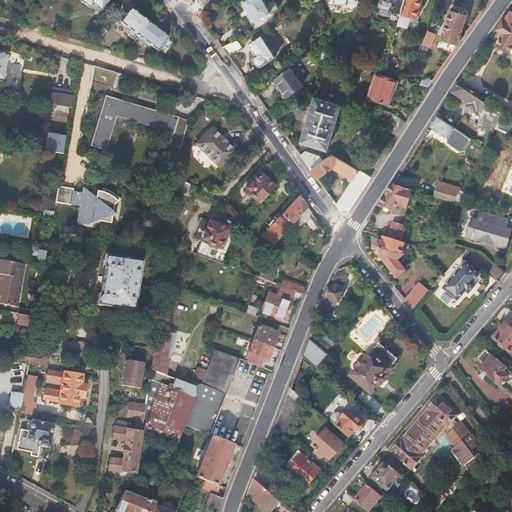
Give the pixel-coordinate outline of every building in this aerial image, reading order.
[(79,0),(88,6),(91,3),(99,9),(106,0),(79,0)] [(244,0),(258,28),(275,20),(264,0),(244,0)] [(315,0),(333,0),(333,1),(348,3),(351,8),(353,8),(357,4),(357,0),(310,0),(310,3),(315,0)] [(402,13),(405,0),(390,0),(394,1),(391,11),(402,13)] [(405,0),(402,13),(399,24),(408,27),(411,16),(416,17),(420,0),(405,0)] [(120,21),(138,35),(149,21),(130,7),(120,21)] [(442,38),(459,43),(463,37),(460,36),(465,15),(450,11),(442,38)] [(50,27),(52,17),(40,13),(36,24),(50,27)] [(511,25),(504,20),(498,28),(504,33),(496,44),(508,53),(511,47),(511,25)] [(149,21),(138,35),(158,49),(167,35),(149,21)] [(427,34),(423,44),(431,47),(436,35),(428,31),(427,34)] [(250,43),(257,55),(254,56),(254,59),(258,64),(261,65),(275,55),(261,35),(250,43)] [(222,46),(228,55),(242,47),(236,39),(222,46)] [(0,51),(0,79),(4,80),(9,53),(0,51)] [(302,85),(290,68),(276,78),(288,95),(302,85)] [(389,104),(394,89),(392,88),(395,79),(377,72),(369,97),(389,104)] [(421,84),(428,87),(433,80),(430,78),(423,80),(421,84)] [(502,112),(458,83),(457,83),(452,90),(453,91),(467,101),(466,104),(473,108),(476,106),(487,113),(490,112),(494,115),(491,120),(485,116),(481,122),(493,130),(494,128),(502,112)] [(53,88),(50,105),(55,105),(71,108),(74,92),(53,88)] [(106,150),(117,116),(173,134),(178,119),(106,95),(90,145),(106,150)] [(327,149),(342,104),(316,96),(301,139),(327,149)] [(386,129),(397,135),(406,122),(395,114),(386,129)] [(472,138),(437,115),(430,125),(448,138),(449,142),(460,149),(464,149),(472,138)] [(511,122),(502,117),(496,128),(511,134),(511,122)] [(221,169),(237,153),(213,129),(197,146),(221,169)] [(50,137),(48,151),(63,154),(65,144),(57,143),(57,138),(50,137)] [(364,161),(377,168),(385,155),(373,147),(364,161)] [(306,152),(301,156),(310,169),(323,160),(320,154),(306,152)] [(323,160),(310,169),(317,178),(334,166),(353,178),(336,205),(342,212),(348,213),(372,176),(333,152),(323,160)] [(260,203),(274,188),(266,180),(267,178),(261,174),(260,176),(259,175),(246,191),(260,203)] [(187,192),(190,185),(181,181),(180,181),(178,189),(187,192)] [(439,181),(435,196),(455,202),(461,189),(439,181)] [(412,190),(393,184),(380,204),(379,206),(394,210),(397,204),(406,207),(412,190)] [(57,192),(55,202),(71,204),(80,205),(79,213),(87,215),(86,219),(96,221),(97,221),(111,224),(112,217),(117,215),(113,212),(114,206),(120,199),(118,196),(107,191),(102,189),(102,192),(97,191),(95,201),(93,201),(92,195),(83,188),(82,194),(73,192),(73,189),(58,186),(57,192)] [(43,201),(55,203),(55,202),(57,192),(45,190),(43,201)] [(307,207),(299,195),(281,215),(278,212),(273,216),(277,219),(263,234),(274,244),(275,243),(290,226),(307,207)] [(311,212),(307,207),(290,226),(294,231),(311,212)] [(511,218),(482,210),(479,219),(474,218),(473,222),(470,224),(468,231),(469,234),(468,237),(478,241),(479,236),(497,241),(495,246),(507,250),(511,232),(511,230),(507,229),(511,218)] [(87,215),(79,213),(77,222),(86,224),(96,221),(86,219),(87,215)] [(221,264),(234,231),(209,222),(208,226),(205,225),(203,231),(205,232),(201,242),(208,245),(203,258),(221,264)] [(401,241),(405,225),(392,222),(387,237),(401,241)] [(50,229),(49,237),(64,238),(65,231),(50,229)] [(387,237),(384,236),(382,241),(379,240),(373,243),(372,247),(378,255),(379,254),(398,276),(401,274),(405,270),(397,260),(403,254),(402,253),(402,249),(404,242),(401,241),(387,237)] [(478,241),(495,246),(497,241),(479,236),(478,241)] [(38,255),(38,259),(45,260),(48,241),(36,238),(35,246),(32,245),(31,254),(38,255)] [(275,243),(274,244),(272,246),(259,279),(303,295),(305,288),(274,276),(285,249),(275,243)] [(103,265),(105,266),(100,293),(98,293),(97,303),(134,309),(142,260),(105,254),(103,265)] [(311,273),(313,267),(302,259),(298,265),(311,273)] [(0,303),(17,307),(24,265),(0,260),(0,274),(1,275),(0,282),(0,303)] [(449,281),(464,294),(466,293),(469,295),(476,287),(473,284),(481,275),(466,262),(449,281)] [(341,275),(336,274),(332,283),(337,285),(341,275)] [(458,301),(464,294),(449,281),(443,289),(458,301)] [(337,285),(332,283),(326,296),(324,301),(334,304),(335,304),(337,299),(339,299),(342,294),(340,292),(342,287),(337,285)] [(420,283),(406,299),(414,309),(429,290),(420,283)] [(269,293),(261,313),(284,322),(292,302),(269,293)] [(334,304),(324,301),(322,306),(332,310),(334,304)] [(36,316),(19,313),(17,322),(35,326),(36,316)] [(511,328),(507,325),(495,339),(511,354),(511,352),(511,328)] [(272,347),(277,333),(258,327),(253,341),(272,347)] [(153,356),(150,371),(166,376),(168,359),(165,359),(167,343),(173,344),(175,335),(159,332),(155,357),(153,356)] [(311,336),(304,353),(317,365),(329,352),(311,336)] [(48,354),(88,355),(88,342),(35,341),(35,353),(48,354)] [(246,362),(263,368),(265,362),(267,361),(272,347),(253,341),(247,356),(248,357),(246,362)] [(352,376),(357,381),(357,382),(358,386),(364,391),(366,390),(368,390),(372,392),(379,383),(382,384),(385,380),(384,377),(391,369),(390,367),(397,359),(379,343),(364,360),(362,358),(355,366),(358,368),(352,376)] [(201,386),(224,395),(238,359),(213,351),(206,372),(202,381),(201,386)] [(29,353),(29,356),(28,362),(40,364),(46,360),(48,354),(35,353),(29,353)] [(478,364),(508,392),(511,387),(511,368),(504,362),(503,364),(490,353),(478,364)] [(141,388),(144,362),(126,359),(122,385),(141,388)] [(195,379),(202,381),(206,372),(198,369),(195,379)] [(82,377),(48,371),(46,382),(62,385),(61,393),(58,393),(59,391),(55,390),(55,392),(52,391),(51,389),(45,388),(43,399),(77,405),(79,397),(83,397),(85,385),(81,384),(82,377)] [(150,371),(145,405),(144,418),(141,432),(177,446),(185,424),(196,395),(195,388),(195,386),(193,386),(166,376),(150,371)] [(25,377),(23,387),(34,389),(35,379),(25,377)] [(201,386),(195,386),(195,388),(198,393),(207,396),(222,401),(224,395),(201,386)] [(287,438),(304,399),(291,387),(282,410),(280,414),(275,428),(287,438)] [(7,406),(20,409),(21,400),(22,393),(10,391),(7,406)] [(196,395),(185,424),(209,434),(222,401),(207,396),(196,395)] [(427,408),(428,409),(433,412),(424,422),(420,418),(418,420),(418,419),(415,422),(415,425),(413,427),(417,430),(410,438),(406,435),(402,440),(401,439),(391,450),(412,469),(422,457),(420,454),(428,445),(431,446),(435,441),(434,439),(446,425),(448,427),(458,415),(437,397),(427,408)] [(20,409),(19,413),(33,416),(35,402),(21,400),(20,409)] [(144,418),(145,405),(130,403),(129,416),(137,417),(144,418)] [(433,412),(428,409),(420,418),(424,422),(433,412)] [(347,410),(335,424),(352,439),(357,432),(358,433),(366,423),(351,410),(350,412),(347,410)] [(141,432),(144,418),(137,417),(136,429),(115,427),(114,439),(125,440),(122,460),(110,459),(109,469),(136,472),(141,432)] [(49,445),(53,425),(32,420),(29,435),(20,433),(17,448),(30,451),(30,454),(38,456),(40,445),(45,447),(49,445)] [(471,432),(460,420),(446,435),(452,443),(460,437),(462,438),(471,432)] [(413,427),(406,435),(410,438),(417,430),(413,427)] [(313,444),(318,449),(316,452),(322,457),(324,455),(330,459),(343,444),(326,428),(313,444)] [(72,445),(88,445),(89,434),(87,432),(73,429),(72,445)] [(484,450),(471,434),(450,449),(463,465),(484,450)] [(216,485),(233,444),(212,435),(195,476),(199,478),(216,485)] [(319,470),(300,452),(287,466),(290,469),(286,474),(295,482),(298,479),(306,485),(319,470)] [(387,463),(400,473),(435,502),(445,493),(431,480),(427,484),(414,474),(413,476),(391,458),(387,463)] [(387,463),(386,462),(379,470),(376,469),(373,473),(375,476),(374,477),(387,489),(400,473),(387,463)] [(276,482),(259,467),(255,478),(269,490),(276,482)] [(458,470),(446,481),(450,486),(462,474),(458,470)] [(210,493),(214,495),(218,486),(216,485),(199,478),(196,487),(210,493)] [(269,511),(271,511),(281,501),(269,490),(255,478),(254,480),(248,494),(257,501),(269,511)] [(368,485),(356,499),(370,511),(381,497),(368,485)] [(114,511),(117,511),(151,511),(155,502),(148,499),(147,500),(126,491),(114,511)] [(206,505),(218,510),(218,509),(219,508),(223,499),(214,495),(210,493),(206,505)] [(257,501),(248,494),(246,498),(254,505),(257,501)]
